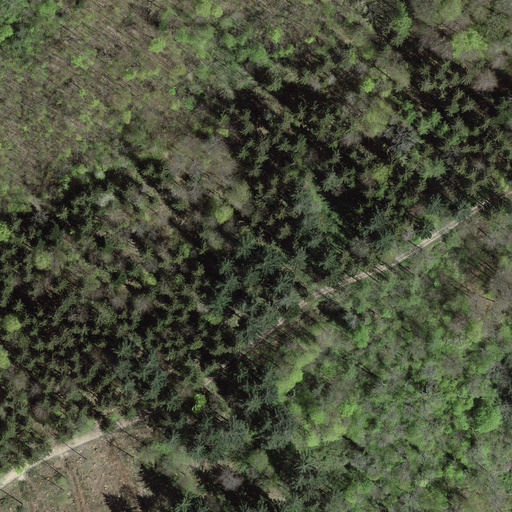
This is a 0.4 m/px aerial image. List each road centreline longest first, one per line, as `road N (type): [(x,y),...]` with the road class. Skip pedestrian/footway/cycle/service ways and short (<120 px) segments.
road 1 (track): [(356,276),(251,336),(153,408),(0,484)]
road 2 (track): [(511,194),(356,276)]
